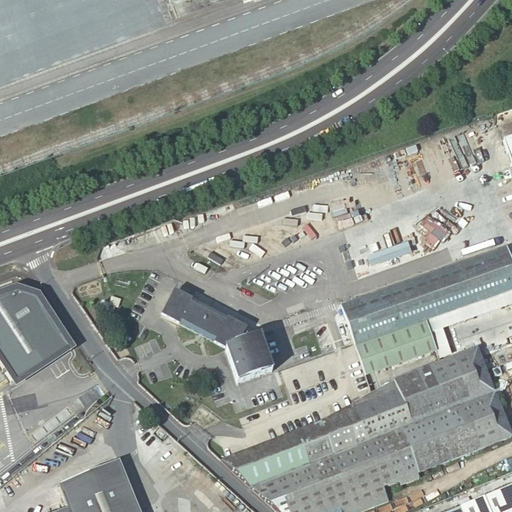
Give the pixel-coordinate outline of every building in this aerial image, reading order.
[(511,137),(502,141),(509,162),(511,171),(511,137)] [(493,254),(508,294),(511,292),(511,266),(506,249),(493,254)] [(427,322),(508,294),(493,254),(341,308),(355,348),(356,348),(427,322)] [(17,292),(0,297),(0,353),(17,380),(69,346),(37,297),(17,292)] [(159,318),(225,350),(237,385),(271,373),(259,339),(256,341),(243,335),(246,331),(173,292),(159,318)] [(118,308),(120,301),(113,298),(110,305),(118,308)] [(113,320),(118,308),(110,305),(106,318),(113,320)] [(437,351),(427,322),(356,348),(366,377),(437,351)] [(318,424),(222,462),(266,503),(276,511),(362,511),(389,502),(384,488),(388,486),(389,488),(395,485),(402,482),(404,486),(419,480),(418,475),(511,439),(511,436),(478,350),(397,380),(318,424)] [(359,393),(369,390),(364,374),(354,377),(359,393)] [(139,511),(119,461),(58,485),(68,508),(57,511),(139,511)] [(511,511),(511,488),(470,505),(460,510),(460,511),(511,511)] [(467,500),(457,504),(460,510),(470,505),(467,500)]
